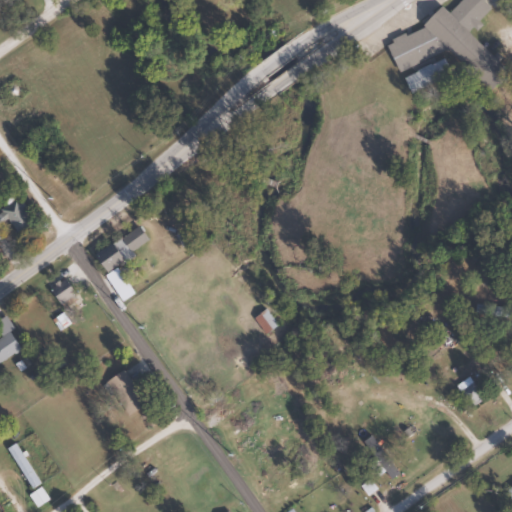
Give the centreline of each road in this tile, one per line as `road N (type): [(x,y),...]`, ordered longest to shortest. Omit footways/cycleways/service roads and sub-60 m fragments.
road 1 (residential): [(248,511),(156,414),(131,404),(68,238),(0,138)]
road 2 (secondary): [(0,288),(261,83)]
road 3 (residential): [(0,494),(131,404)]
road 4 (residential): [(390,511),(511,421)]
